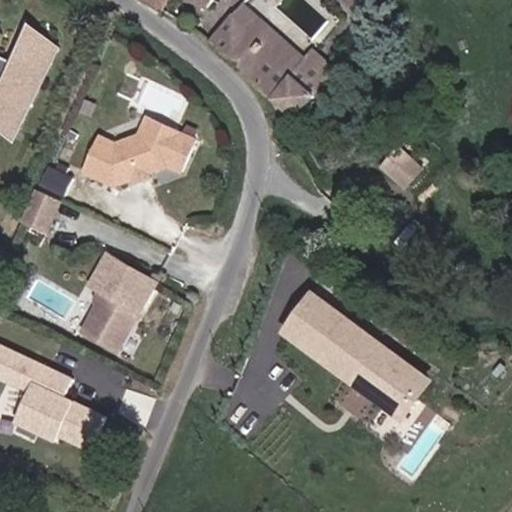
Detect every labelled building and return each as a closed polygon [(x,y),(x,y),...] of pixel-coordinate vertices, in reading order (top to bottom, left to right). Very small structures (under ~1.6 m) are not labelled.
[(337,71),(311,51),(295,70),(233,18),(214,45),(273,97),(298,120),(337,71)] [(28,128),(68,45),(43,32),(29,61),(5,49),(9,40),(0,35),(0,89),(12,95),(2,116),(28,128)] [(168,140),(174,127),(158,120),(150,137),(161,143),(168,140)] [(192,175),(207,143),(174,127),(168,140),(161,143),(150,137),(126,146),(110,138),(93,173),(123,187),(143,180),(145,175),(153,173),(158,175),(178,168),(192,175)] [(409,190),(431,168),(405,143),(384,164),(409,190)] [(74,197),(82,179),(59,168),(50,186),(74,197)] [(54,232),(69,201),(45,190),(30,220),(54,232)] [(125,347),(163,277),(114,251),(97,282),(114,291),(111,297),(107,298),(91,328),(125,347)] [(382,336),(318,291),(293,327),(357,371),(382,336)] [(376,385),(401,349),(382,336),(357,371),(376,385)] [(83,378),(3,343),(0,349),(0,374),(38,391),(25,421),(66,440),(69,434),(101,448),(116,415),(97,407),(96,411),(82,405),(84,400),(75,396),(83,378)] [(406,406),(431,371),(401,349),(376,385),(406,406)]
